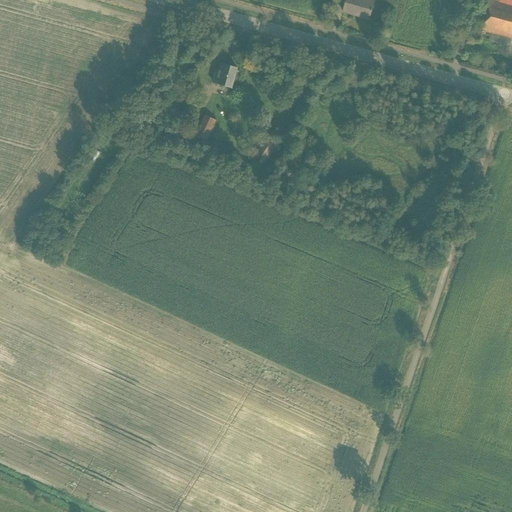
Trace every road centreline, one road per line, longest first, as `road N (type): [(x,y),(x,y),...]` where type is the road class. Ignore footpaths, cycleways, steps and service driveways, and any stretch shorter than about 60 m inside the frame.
road 1 (unclassified): [(362,511),(503,93)]
road 2 (secondary): [(503,93),(165,0)]
